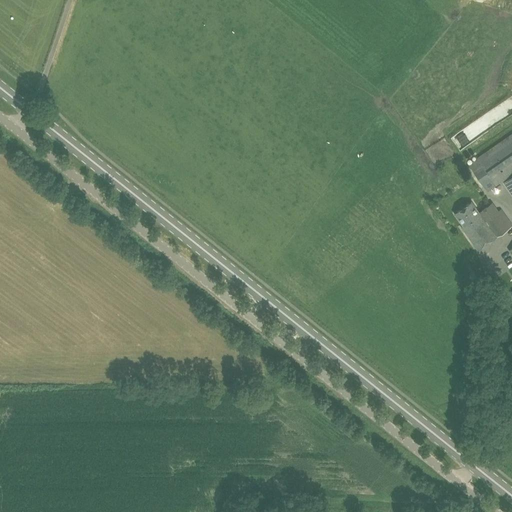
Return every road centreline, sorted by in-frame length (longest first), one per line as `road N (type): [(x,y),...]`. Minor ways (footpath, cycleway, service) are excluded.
road 1 (primary): [(511,496),(0,89)]
road 2 (unclassified): [(493,511),(0,117)]
